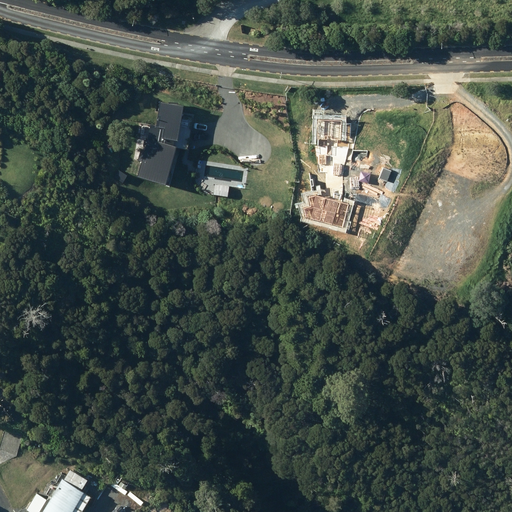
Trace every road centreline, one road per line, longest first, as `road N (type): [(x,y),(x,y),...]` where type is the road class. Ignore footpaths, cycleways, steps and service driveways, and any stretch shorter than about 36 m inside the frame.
road 1 (residential): [(511,69),(315,76),(177,61),(0,19)]
road 2 (residential): [(7,0),(185,40),(312,54),(511,53)]
